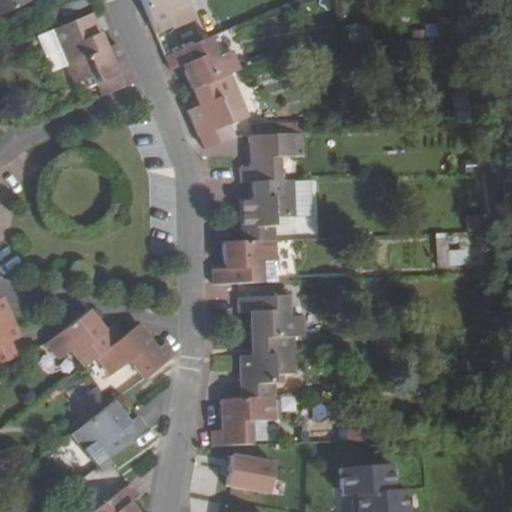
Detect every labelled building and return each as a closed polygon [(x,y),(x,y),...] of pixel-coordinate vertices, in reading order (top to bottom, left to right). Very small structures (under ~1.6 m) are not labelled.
[(27,0),(0,0),(0,14),(29,2),(27,0)] [(193,20),(184,0),(141,0),(155,33),(173,25),(174,28),(193,20)] [(104,48),(97,31),(89,14),(38,36),(53,72),(66,66),(74,84),(95,75),(103,95),(132,83),(114,44),(104,48)] [(190,91),(228,74),(238,70),(229,50),(216,56),(209,37),(165,57),(170,70),(180,66),(190,91)] [(242,108),(228,74),(190,91),(196,106),(187,110),(203,150),(233,137),(225,117),(242,108)] [(259,136),(299,134),(299,123),(258,125),(259,136)] [(302,158),(299,134),(259,136),(248,137),(249,167),(240,168),(240,182),(251,182),(279,181),(279,158),(302,158)] [(333,179),(334,193),(369,191),(368,178),(333,179)] [(310,180),(292,181),(293,217),(311,217),(310,180)] [(274,217),(293,217),(292,181),(279,181),(251,182),(252,200),(239,199),(240,242),(274,241),(274,217)] [(447,234),(434,234),(436,268),(448,268),(447,234)] [(273,261),(274,241),(240,242),(223,243),(223,269),(212,270),(212,284),(236,283),(260,282),(260,262),(273,261)] [(248,298),(286,298),(286,289),(248,291),(248,298)] [(248,298),(237,298),(237,312),(250,312),(250,340),(291,338),(301,338),(301,318),(287,318),(286,298),(248,298)] [(1,299),(0,299),(0,363),(13,358),(7,343),(17,339),(1,299)] [(82,367),(95,358),(120,338),(111,327),(103,332),(87,312),(45,344),(58,360),(70,351),(82,367)] [(137,326),(120,338),(95,358),(109,376),(128,362),(143,380),(172,356),(163,344),(155,350),(137,326)] [(292,375),(291,338),(250,340),(251,357),(240,357),(241,400),(273,398),(273,383),(283,383),(282,375),(292,375)] [(373,342),(374,354),(394,353),(393,341),(373,342)] [(460,375),(461,390),(511,387),(511,379),(494,381),(493,374),(460,375)] [(432,396),(434,420),(447,420),(447,411),(454,410),(454,396),(432,396)] [(273,398),(241,400),(221,401),(221,431),(211,431),(211,447),(251,445),(250,422),(273,421),(273,398)] [(110,404),(71,435),(83,451),(95,467),(107,458),(145,430),(136,418),(126,425),(110,404)] [(300,445),(340,444),(340,430),(300,430),(300,445)] [(225,487),(268,495),(274,465),(231,456),(225,487)] [(109,462),(81,482),(93,499),(121,478),(109,462)] [(403,511),(402,491),(391,492),(388,465),(337,470),(340,497),(354,496),(355,511),(403,511)] [(133,511),(128,504),(136,496),(128,485),(91,511),(133,511)]
